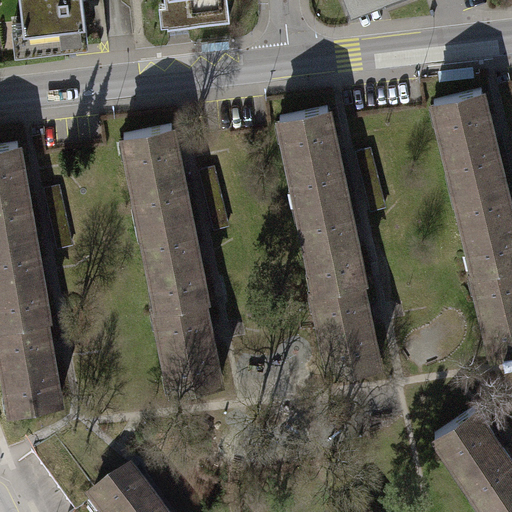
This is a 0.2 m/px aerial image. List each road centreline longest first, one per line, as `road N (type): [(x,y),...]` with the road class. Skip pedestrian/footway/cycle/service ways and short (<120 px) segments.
road 1 (tertiary): [(289,62),(0,96)]
road 2 (tertiary): [(511,35),(289,62)]
